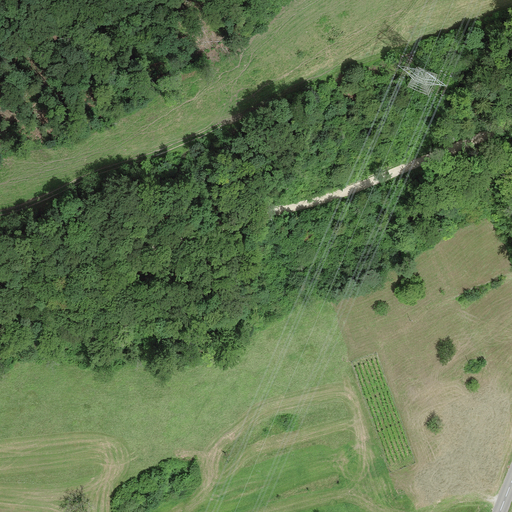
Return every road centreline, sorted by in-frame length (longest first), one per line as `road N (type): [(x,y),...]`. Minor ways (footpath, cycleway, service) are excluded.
road 1 (track): [(0,274),(271,216),(511,122)]
road 2 (track): [(0,213),(193,139),(328,70),(414,0)]
road 3 (track): [(328,70),(511,3)]
